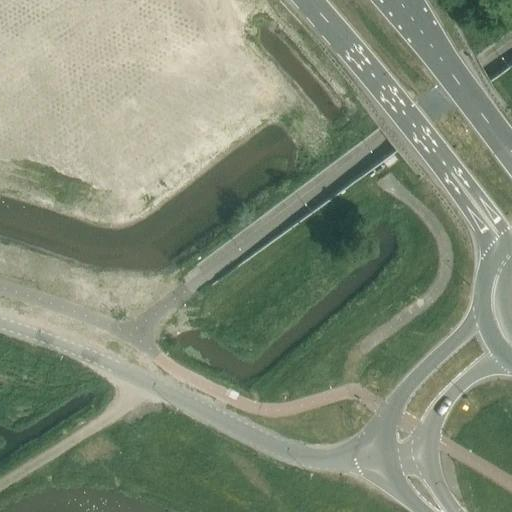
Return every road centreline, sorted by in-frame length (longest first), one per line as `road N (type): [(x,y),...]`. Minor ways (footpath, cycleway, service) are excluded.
road 1 (unclassified): [(0,324),(97,359),(307,460),(381,462)]
road 2 (primary): [(308,0),(469,199)]
road 3 (primary): [(511,155),(400,0)]
road 4 (unclassified): [(483,319),(387,413),(381,462)]
road 5 (unclassified): [(425,455),(438,410),(463,383),(507,358)]
